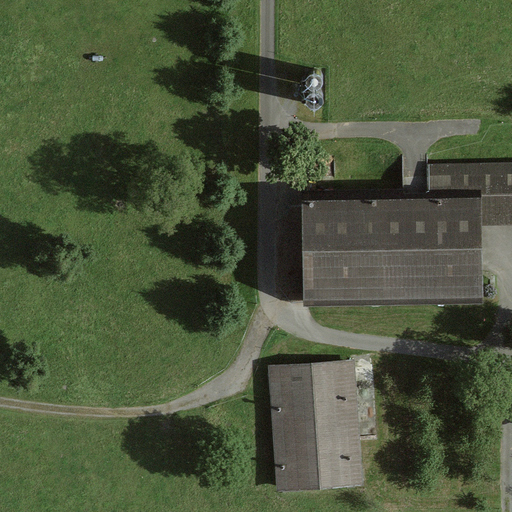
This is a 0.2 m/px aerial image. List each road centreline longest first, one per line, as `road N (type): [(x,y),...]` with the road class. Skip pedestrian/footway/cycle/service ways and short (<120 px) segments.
road 1 (track): [(0,408),(82,419),(198,406),(235,381),(272,308)]
road 2 (track): [(510,364),(508,511)]
